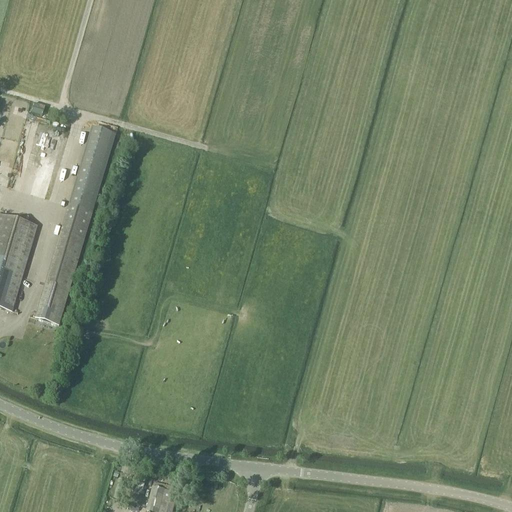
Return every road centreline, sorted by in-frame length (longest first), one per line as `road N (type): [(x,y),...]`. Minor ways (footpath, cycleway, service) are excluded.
road 1 (unclassified): [(257,467),(59,442),(0,415)]
road 2 (unclassified): [(511,508),(417,485),(257,467)]
